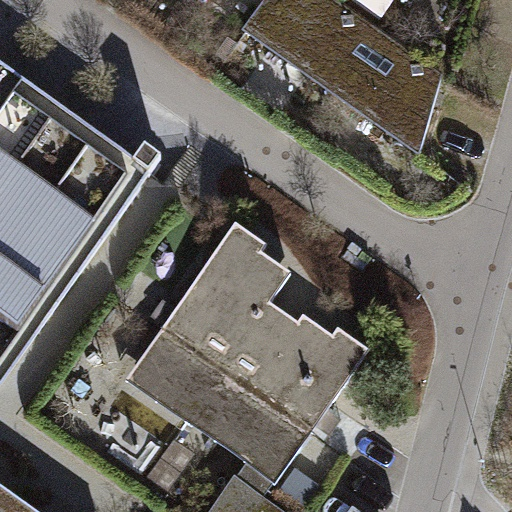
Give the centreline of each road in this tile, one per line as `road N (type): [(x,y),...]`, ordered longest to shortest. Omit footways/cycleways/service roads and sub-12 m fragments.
road 1 (residential): [(478,280),(420,258),(35,0)]
road 2 (residential): [(423,511),(478,280)]
road 3 (residential): [(478,280),(511,164)]
